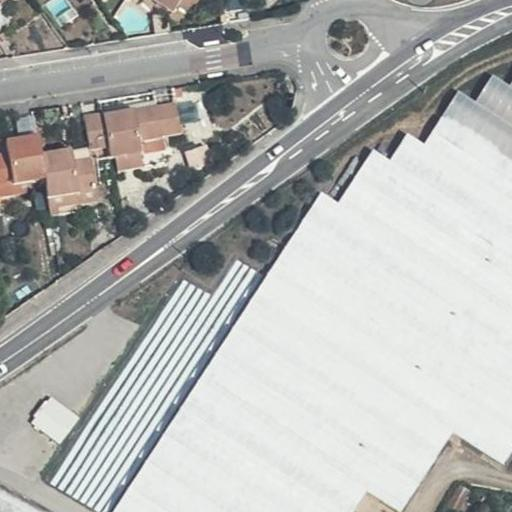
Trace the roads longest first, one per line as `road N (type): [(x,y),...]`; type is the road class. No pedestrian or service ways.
road 1 (secondary): [(354,104),(0,364)]
road 2 (unclassified): [(316,40),(0,87)]
